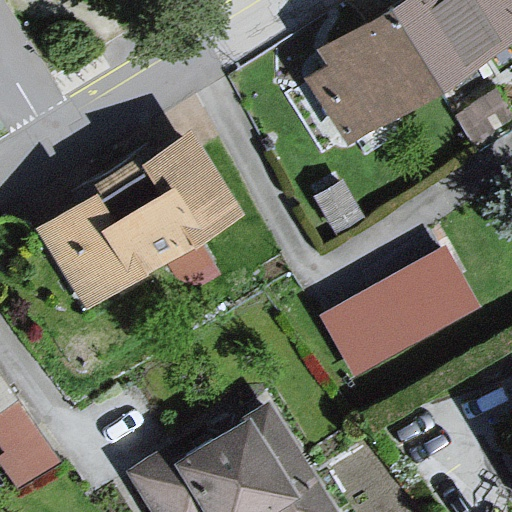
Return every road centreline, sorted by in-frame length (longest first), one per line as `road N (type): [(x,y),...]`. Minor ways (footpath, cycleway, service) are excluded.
road 1 (residential): [(298,0),(0,175)]
road 2 (residential): [(511,395),(469,412),(486,453),(491,511)]
